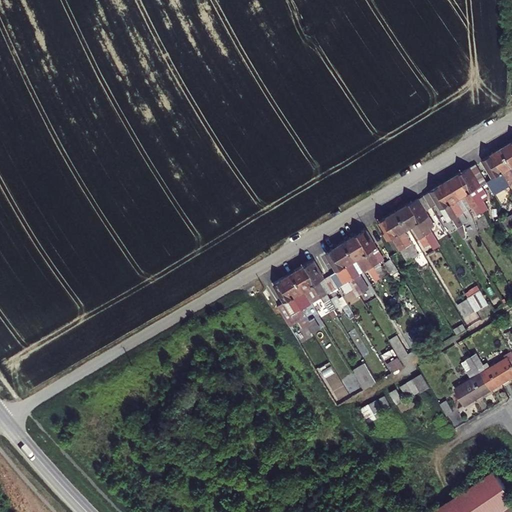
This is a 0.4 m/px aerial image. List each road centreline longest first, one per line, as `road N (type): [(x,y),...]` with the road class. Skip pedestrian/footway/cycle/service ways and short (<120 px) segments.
road 1 (residential): [(511,117),(4,419)]
road 2 (tertiary): [(85,511),(4,419)]
